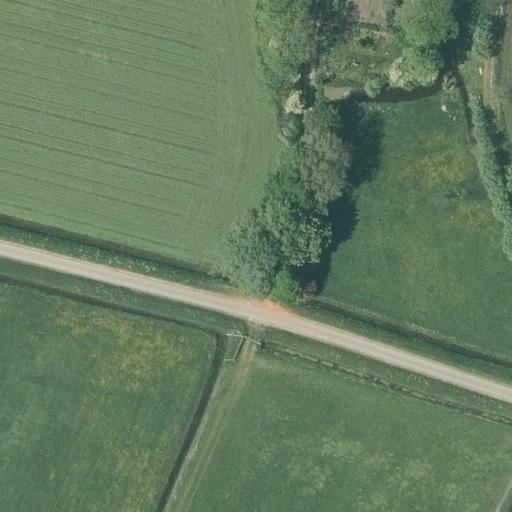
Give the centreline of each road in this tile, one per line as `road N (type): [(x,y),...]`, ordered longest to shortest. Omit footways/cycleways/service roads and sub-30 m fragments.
road 1 (unclassified): [(511,395),(223,304),(0,249)]
road 2 (track): [(320,0),(301,178),(257,314)]
road 3 (track): [(511,205),(488,123),(494,0)]
